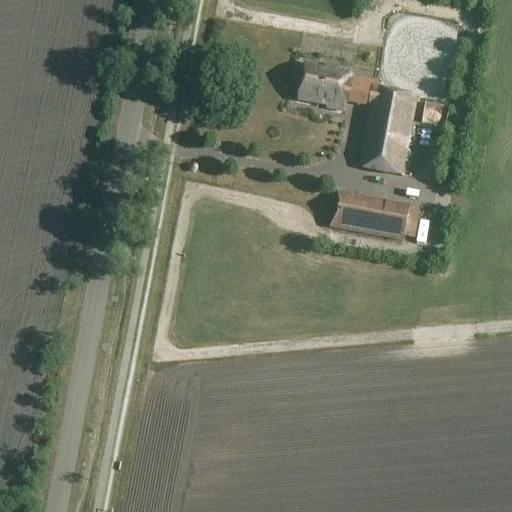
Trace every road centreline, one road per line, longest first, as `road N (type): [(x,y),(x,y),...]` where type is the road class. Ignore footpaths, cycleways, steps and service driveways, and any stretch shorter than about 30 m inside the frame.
road 1 (unclassified): [(56,511),(152,0)]
road 2 (unknown): [(179,0),(84,511)]
